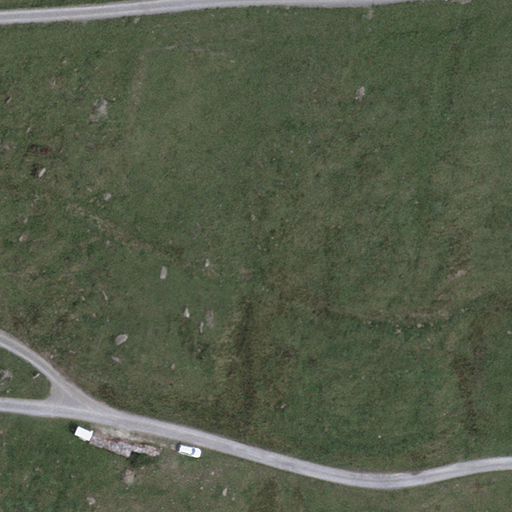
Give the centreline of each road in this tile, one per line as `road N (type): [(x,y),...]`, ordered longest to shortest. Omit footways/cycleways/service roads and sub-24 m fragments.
road 1 (track): [(511,465),(382,486),(97,417),(0,407)]
road 2 (track): [(336,0),(0,20)]
road 3 (track): [(0,339),(57,376),(97,417)]
